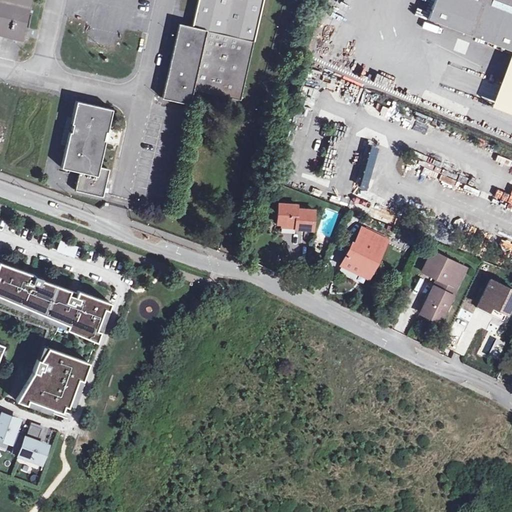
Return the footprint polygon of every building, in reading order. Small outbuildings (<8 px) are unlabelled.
[(0,0),(0,30),(23,35),(30,0),(0,0)] [(240,98),(262,0),(197,0),(192,24),(178,21),(161,96),(189,102),(193,88),(240,98)] [(511,0),(438,0),(431,21),(511,51),(511,0)] [(511,59),(495,105),(511,112),(511,59)] [(45,82),(43,89),(58,92),(59,84),(45,82)] [(490,86),(486,100),(495,102),(499,89),(490,86)] [(376,106),(390,109),(392,99),(379,96),(376,106)] [(107,130),(112,107),(76,99),(71,122),(73,122),(71,130),(69,130),(61,166),(79,170),(75,188),(103,195),(109,167),(99,164),(105,138),(103,138),(105,130),(107,130)] [(421,168),(426,156),(416,153),(412,164),(421,168)] [(427,163),(422,173),(436,179),(440,169),(427,163)] [(293,218),(292,222),(310,223),(311,205),(295,203),(295,199),(277,197),(276,217),(278,217),(293,218)] [(293,218),(278,217),(278,226),(292,227),(292,222),(293,218)] [(339,263),(355,271),(357,265),(367,271),(384,239),(359,227),(348,249),(351,252),(350,256),(344,253),(339,263)] [(404,249),(408,240),(392,234),(389,242),(404,249)] [(466,266),(433,248),(423,269),(437,276),(421,308),(441,318),(466,266)] [(0,310),(47,330),(37,358),(33,371),(16,400),(27,403),(50,412),(52,407),(62,411),(64,404),(67,406),(69,402),(72,404),(82,379),(88,361),(97,341),(101,330),(96,328),(104,307),(108,309),(111,301),(77,289),(77,291),(41,279),(42,277),(28,271),(0,261),(0,310)] [(357,265),(355,271),(365,276),(367,271),(357,265)] [(477,305),(503,318),(511,299),(511,287),(491,277),(477,305)] [(429,338),(427,344),(437,348),(440,342),(429,338)] [(0,420),(0,437),(10,441),(18,420),(2,414),(0,420)] [(26,435),(19,454),(41,462),(47,445),(37,442),(42,428),(30,424),(26,435)] [(19,455),(19,454),(26,435),(19,433),(12,453),(19,455)]
